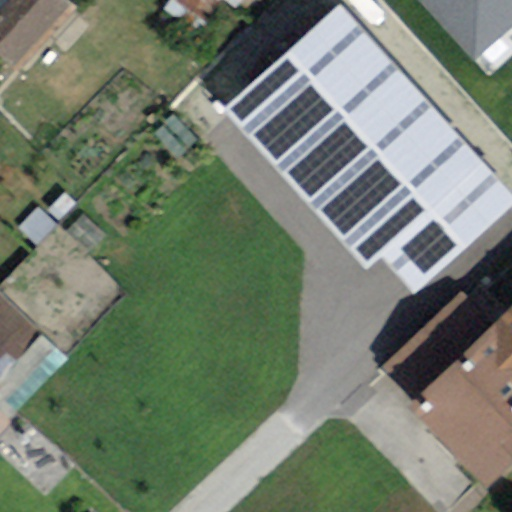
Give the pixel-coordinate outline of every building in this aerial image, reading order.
[(92,17),(73,0),(0,0),(0,64),(26,89),(92,17)] [(481,157),(340,0),(332,0),(217,102),(361,264),(481,157)] [(511,17),(511,0),(425,0),(476,52),(511,17)] [(0,290),(0,424),(72,339),(0,290)] [(511,323),(427,413),(511,491),(511,323)] [(353,405),(240,511),(413,511),(435,491),(353,405)]
